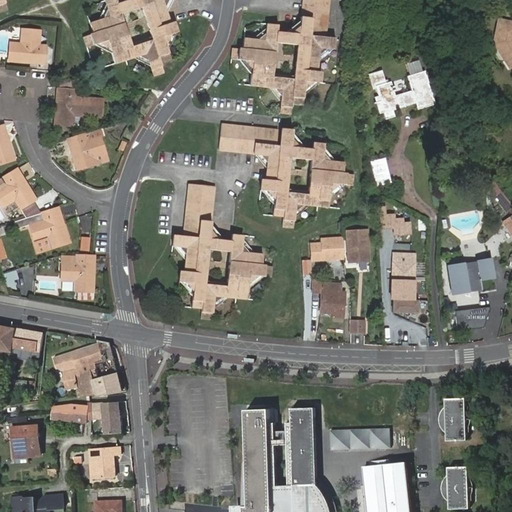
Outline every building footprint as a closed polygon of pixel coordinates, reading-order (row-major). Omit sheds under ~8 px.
[(119,0),(115,1),(114,0),(103,0),(104,3),(106,8),(101,18),(96,19),(88,22),(91,32),(81,35),(84,45),(92,43),(97,41),(107,47),(108,52),(111,63),(131,57),(135,55),(146,61),(147,65),(150,75),(161,72),(158,61),(168,59),(164,48),(163,44),(168,32),(173,30),(174,30),(171,20),(167,21),(164,22),(160,7),(163,7),(166,0),(119,0)] [(165,11),(170,0),(166,0),(163,7),(160,7),(164,22),(167,21),(165,11)] [(314,60),(314,55),(324,47),(329,47),(330,47),(330,37),(322,36),(326,0),(298,0),(298,7),(297,12),(297,16),(296,21),(296,27),(295,33),(289,32),(283,32),(274,31),(275,24),(264,23),(263,27),(262,33),(254,39),(249,38),(240,37),(239,48),(228,47),(227,58),(236,59),(240,59),(248,68),(247,73),(246,84),(256,85),(265,86),(270,87),(277,95),(276,100),(275,112),(287,113),(288,103),(298,104),(298,95),(299,89),(308,81),(314,81),(315,81),(317,71),(313,71),(314,60)] [(104,3),(96,19),(101,18),(106,8),(104,3)] [(511,69),(511,68),(511,22),(502,20),(495,49),(498,50),(504,51),(507,56),(505,60),(511,69)] [(296,27),(296,21),(283,32),(289,32),(295,33),(296,27)] [(263,27),(249,38),(254,39),(262,33),(263,27)] [(37,59),(37,62),(44,63),(46,45),(39,44),(40,30),(23,29),(22,41),(11,40),(10,60),(27,61),(27,58),(37,59)] [(164,48),(173,30),(168,32),(163,44),(164,48)] [(92,43),(108,52),(107,47),(97,41),(92,43)] [(314,60),(329,47),(324,47),(314,55),(314,60)] [(504,51),(498,50),(505,60),(507,56),(504,51)] [(131,57),(147,65),(146,61),(135,55),(131,57)] [(240,59),(236,59),(247,73),(248,68),(240,59)] [(410,75),(423,70),(419,60),(407,64),(410,75)] [(417,109),(435,103),(423,70),(410,75),(406,76),(411,90),(395,96),(390,82),(375,87),(380,102),(379,102),(380,105),(378,106),(380,112),(382,111),(383,114),(384,114),(386,119),(395,116),(393,110),(400,108),(399,104),(402,103),(404,107),(415,103),(417,109)] [(298,95),(314,81),(308,81),(299,89),(298,95)] [(265,86),(276,100),(277,95),(270,87),(265,86)] [(56,90),(55,107),(60,107),(59,117),(55,117),(54,125),(72,126),(73,118),(89,119),(90,101),(76,100),(77,92),(56,90)] [(273,143),(275,128),(219,123),(216,149),(219,150),(251,153),(252,153),(258,153),(265,161),(264,167),(263,178),(259,178),(258,188),(260,189),(265,189),(272,197),(271,203),(270,213),(281,214),(280,226),(290,227),(292,216),(292,210),(301,202),(307,203),(315,204),(326,205),(327,195),(327,189),(337,181),(343,182),(350,183),(351,172),(340,172),(341,161),(331,160),(327,160),(320,151),(320,146),(320,141),(311,140),(310,147),(301,147),(296,146),(289,138),(289,132),(289,128),(279,127),(278,144),(273,143)] [(1,134),(5,132),(3,125),(0,125),(0,163),(13,159),(8,141),(4,143),(1,134)] [(301,147),(289,132),(289,138),(296,146),(301,147)] [(84,133),(66,138),(69,145),(72,144),(74,153),(71,154),(75,168),(95,161),(94,157),(106,153),(101,136),(86,140),(84,133)] [(331,160),(320,146),(320,151),(327,160),(331,160)] [(258,153),(252,153),(264,167),(265,161),(258,153)] [(373,163),(378,187),(390,184),(385,161),(373,163)] [(1,178),(0,178),(0,204),(1,207),(12,201),(17,209),(34,199),(25,184),(22,186),(17,177),(20,176),(16,169),(1,178)] [(25,184),(20,176),(17,177),(22,186),(25,184)] [(327,195),(343,182),(337,181),(327,189),(327,195)] [(207,229),(208,223),(212,185),(186,183),(180,235),(171,234),(170,245),(172,245),(177,245),(183,254),(183,259),(182,270),(178,270),(177,281),(179,281),(184,281),(191,291),(191,296),(190,306),(200,307),(199,316),(211,318),(212,307),(212,301),(220,294),(226,295),(235,296),(245,297),(246,286),(246,281),(257,273),(261,273),(269,274),(270,264),(260,263),(261,252),(251,251),(247,251),(240,242),(240,237),(240,232),(229,231),(228,239),(219,238),(214,238),(207,229)] [(260,189),(271,203),(272,197),(265,189),(260,189)] [(292,216),(307,203),(301,202),(292,210),(292,216)] [(57,208),(39,214),(14,222),(17,229),(27,226),(32,243),(44,239),(47,249),(67,243),(61,225),(58,226),(55,217),(59,216),(57,208)] [(387,215),(388,229),(396,228),(395,214),(387,215)] [(219,238),(208,223),(207,229),(214,238),(219,238)] [(347,231),(349,263),(369,262),(367,230),(347,231)] [(89,252),(90,237),(80,236),(79,251),(89,252)] [(251,251),(240,237),(240,242),(247,251),(251,251)] [(342,239),(321,240),(321,244),(310,245),(311,261),(343,259),(342,239)] [(177,245),(172,245),(183,259),(183,254),(177,245)] [(78,255),(63,254),(63,262),(62,280),(75,280),(74,289),(94,290),(95,272),(91,272),(91,263),(95,263),(95,255),(94,255),(78,255)] [(393,254),(393,262),(415,263),(416,255),(393,254)] [(310,261),(301,261),(302,270),(311,269),(310,261)] [(461,267),(449,269),(452,290),(462,288),(463,292),(481,289),(482,292),(493,290),(489,261),(488,261),(476,263),(477,272),(465,274),(464,267),(461,267)] [(415,263),(393,262),(393,273),(392,300),(393,300),(392,313),(399,314),(399,311),(404,311),(403,314),(417,315),(418,301),(413,301),(415,263)] [(7,290),(16,287),(14,280),(18,279),(16,270),(3,273),(7,290)] [(246,286),(261,273),(257,273),(246,281),(246,286)] [(344,317),(346,292),(341,292),(342,285),(322,284),(322,280),(313,280),(313,293),(322,294),(321,312),(339,313),(339,317),(344,317)] [(179,281),(191,296),(191,291),(184,281),(179,281)] [(212,307),(226,295),(220,294),(212,301),(212,307)] [(366,321),(352,321),(352,334),(366,334),(366,321)] [(0,349),(14,352),(14,350),(17,329),(0,325),(0,349)] [(34,350),(41,351),(44,333),(17,329),(14,350),(17,351),(17,348),(34,350)] [(110,343),(98,341),(99,344),(98,375),(118,372),(110,343)] [(80,396),(97,394),(98,375),(99,344),(54,358),(57,368),(63,366),(65,373),(67,389),(78,388),(80,396)] [(98,375),(97,394),(123,391),(118,372),(98,375)] [(9,397),(8,406),(39,401),(40,392),(9,397)] [(440,412),(440,418),(466,417),(465,404),(465,396),(445,397),(445,405),(445,411),(440,412)] [(123,433),(120,402),(97,403),(93,404),(89,405),(88,412),(87,419),(94,418),(106,418),(107,434),(123,433)] [(53,407),(53,415),(53,419),(87,423),(87,419),(88,412),(89,405),(72,404),(53,407)] [(310,511),(310,505),(321,505),(320,476),(317,408),(293,408),(293,423),(289,423),(290,440),(290,445),(291,486),(279,486),(278,446),(278,440),(277,440),(277,424),(271,424),(271,421),(271,409),(247,410),(248,420),(251,506),(246,506),(246,511),(310,511)] [(466,417),(440,418),(441,425),(446,425),(446,431),(446,439),(467,438),(466,431),(466,417)] [(36,438),(40,438),(39,426),(13,428),(15,457),(37,456),(36,438)] [(331,428),(330,448),(391,449),(391,428),(331,428)] [(122,456),(121,448),(91,449),(93,480),(115,478),(114,457),(122,456)] [(412,511),(407,462),(363,467),(367,511),(412,511)] [(469,486),(468,473),(468,465),(448,466),(448,474),(448,480),(442,480),(442,481),(442,487),(469,486)] [(323,480),(320,476),(321,505),(310,505),(310,511),(339,511),(338,507),(337,502),(335,497),(332,493),(330,488),(327,484),(323,480)] [(470,499),(469,486),(442,487),(443,496),(449,496),(449,502),(449,509),(470,508),(470,499)] [(14,506),(13,506),(13,511),(49,511),(50,510),(51,510),(64,509),(64,495),(47,496),(41,503),(37,501),(35,502),(35,498),(24,498),(23,498),(23,497),(12,498),(13,504),(14,504),(15,505),(14,506)] [(97,502),(97,511),(121,511),(121,501),(97,502)]
